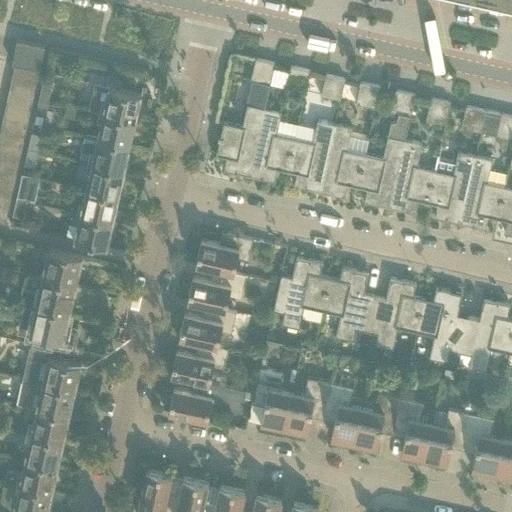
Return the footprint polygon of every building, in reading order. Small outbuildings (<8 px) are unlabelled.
[(511,0),(486,0),(510,5),(511,8),(511,0)] [(17,40),(14,52),(41,58),(44,46),(17,40)] [(11,63),(15,64),(39,70),(41,58),(14,52),(11,63)] [(224,170),(249,175),(264,108),(275,62),(255,58),(250,80),(252,81),(242,126),(223,122),(216,154),(227,157),(224,170)] [(15,64),(13,76),(36,82),(39,70),(15,64)] [(290,66),(289,70),(285,88),(305,92),(310,70),(290,66)] [(325,74),(324,78),(320,96),(340,100),(345,78),(325,74)] [(13,76),(10,88),(33,93),(36,82),(13,76)] [(40,94),(39,98),(48,100),(52,84),(42,82),(40,94)] [(380,86),(360,82),(355,104),(375,108),(380,86)] [(101,101),(99,111),(103,112),(104,112),(133,119),(135,108),(137,108),(141,93),(108,86),(105,102),(101,101)] [(10,88),(7,100),(31,105),(33,93),(10,88)] [(364,201),(389,207),(405,139),(415,94),(396,90),(391,112),(398,113),(396,121),(390,123),(383,158),(365,153),(357,186),(367,188),(364,201)] [(450,102),(431,97),(426,120),(445,124),(450,102)] [(39,98),(35,114),(45,116),(48,100),(39,98)] [(7,100),(5,111),(28,117),(31,105),(7,100)] [(485,110),(466,105),(461,128),(480,132),(485,110)] [(277,168),(287,170),(294,138),(276,134),(281,111),(264,108),(249,175),(274,181),(277,168)] [(511,115),(485,110),(480,132),(511,139),(511,115)] [(5,111),(2,123),(25,128),(28,117),(5,111)] [(100,123),(97,138),(129,145),(132,130),(130,130),(133,119),(104,112),(103,112),(99,111),(97,122),(100,123)] [(294,185),(319,191),(335,123),(317,119),(312,142),(294,138),(287,170),(297,172),(294,185)] [(2,123),(0,131),(0,134),(23,140),(25,128),(2,123)] [(335,123),(319,191),(344,197),(347,184),(357,186),(365,153),(347,149),(352,127),(335,123)] [(31,132),(27,149),(37,151),(41,135),(31,132)] [(0,134),(0,147),(20,152),(23,140),(0,134)] [(87,162),(91,163),(121,170),(124,159),(126,159),(129,145),(97,138),(83,135),(79,151),(89,153),(87,162)] [(418,200),(427,202),(435,169),(417,165),(422,143),(405,139),(389,207),(415,213),(418,200)] [(0,147),(0,159),(17,164),(20,152),(0,147)] [(27,149),(23,165),(33,167),(37,151),(27,149)] [(434,217),(460,223),(475,155),(458,151),(456,160),(438,156),(435,169),(427,202),(437,204),(434,217)] [(488,216),(498,218),(505,185),(508,173),(490,169),(492,159),(475,155),(460,223),(485,228),(488,216)] [(0,159),(0,171),(15,175),(17,164),(0,159)] [(87,162),(85,172),(89,173),(85,188),(118,195),(121,181),(119,181),(121,170),(91,163),(87,162)] [(0,171),(0,184),(12,187),(15,175),(0,171)] [(19,182),(16,199),(26,201),(29,184),(19,182)] [(0,184),(0,196),(9,199),(12,187),(0,184)] [(511,186),(505,185),(498,218),(508,220),(505,233),(511,234),(511,186)] [(78,203),(76,213),(79,214),(110,221),(113,209),(115,210),(118,195),(85,188),(82,203),(78,203)] [(0,196),(0,208),(7,210),(9,199),(0,196)] [(16,199),(12,215),(22,218),(26,201),(16,199)] [(77,223),(74,239),(87,242),(106,246),(110,232),(107,231),(110,221),(79,214),(76,213),(74,223),(77,223)] [(234,272),(236,265),(237,257),(248,260),(253,238),(227,232),(224,244),(201,239),(195,264),(218,269),(234,272)] [(49,249),(42,277),(75,284),(78,271),(76,271),(79,257),(81,258),(81,256),(49,249)] [(304,306),(322,310),(329,277),(319,275),(322,262),(296,256),(292,277),(281,275),(273,310),(284,312),(281,324),(299,328),(304,306)] [(356,328),(366,331),(374,296),(363,293),(368,272),(342,266),(339,279),(329,277),(322,310),(340,314),(335,336),(353,340),(356,328)] [(244,275),(234,272),(218,269),(216,281),(193,276),(187,300),(210,306),(226,309),(229,294),(240,296),(244,275)] [(20,301),(23,302),(69,312),(72,299),(70,299),(73,285),(75,286),(75,284),(42,277),(27,273),(20,301)] [(398,327),(416,331),(423,298),(413,296),(416,283),(390,277),(385,298),(374,296),(366,331),(378,333),(375,345),(393,349),(398,327)] [(449,349),(460,352),(468,317),(457,314),(462,293),(436,288),(433,300),(423,298),(416,331),(434,335),(429,357),(447,361),(449,349)] [(491,348),(509,352),(511,340),(511,318),(507,317),(510,304),(484,298),(479,319),(468,317),(460,352),(471,354),(469,365),(468,366),(486,370),(491,348)] [(69,312),(23,302),(23,303),(25,304),(24,308),(23,308),(22,315),(23,315),(21,321),(32,323),(29,335),(30,335),(30,337),(31,337),(31,335),(53,340),(52,347),(71,351),(76,330),(63,327),(66,313),(69,314),(69,312)] [(179,337),(202,342),(217,346),(221,331),(231,333),(236,311),(226,309),(210,306),(207,318),(184,312),(179,337)] [(217,346),(202,342),(199,354),(176,349),(171,374),(199,380),(224,386),(228,371),(223,370),(228,348),(217,346)] [(460,352),(458,363),(469,365),(471,354),(460,352)] [(26,368),(24,378),(35,380),(41,382),(72,389),(74,377),(77,378),(80,363),(60,359),(47,356),(43,372),(37,371),(35,367),(29,366),(26,368)] [(260,422),(283,427),(291,392),(279,389),(283,372),(260,367),(254,393),(266,396),(260,422)] [(312,406),(324,409),(330,382),(307,377),(303,395),(291,392),(283,427),(306,432),(312,406)] [(22,378),(17,403),(35,407),(68,415),(72,400),(69,400),(72,389),(41,382),(35,380),(24,378),(22,378)] [(199,380),(197,392),(174,387),(168,412),(207,420),(210,405),(241,412),(246,391),(224,386),(199,380)] [(331,437),(354,442),(364,398),(351,395),(353,387),(330,382),(324,409),(336,412),(331,437)] [(382,422),(395,424),(401,397),(378,392),(376,401),(364,398),(354,442),(377,447),(382,422)] [(401,453),(424,458),(432,423),(420,420),(424,402),(401,397),(395,424),(407,427),(401,453)] [(29,422),(27,432),(29,433),(32,433),(61,440),(63,428),(65,429),(68,415),(35,407),(32,422),(29,422)] [(453,437),(465,440),(471,413),(448,408),(444,425),(432,423),(424,458),(447,463),(453,437)] [(471,468),(494,473),(502,438),(490,435),(494,418),(471,413),(465,440),(477,442),(471,468)] [(27,442),(24,458),(57,466),(60,451),(58,451),(61,440),(32,433),(29,433),(27,432),(25,442),(27,442)] [(511,440),(502,438),(494,473),(511,476),(511,440)] [(7,469),(4,480),(16,483),(18,483),(49,490),(52,479),(54,480),(57,466),(24,458),(21,472),(7,469)] [(147,469),(138,507),(138,511),(175,511),(178,500),(166,498),(172,475),(147,469)] [(214,511),(215,508),(203,506),(208,483),(183,477),(183,481),(178,500),(175,511),(214,511)] [(16,493),(12,509),(23,511),(46,511),(48,502),(47,502),(49,490),(18,483),(16,483),(13,493),(16,493)] [(240,511),(245,491),(220,485),(215,508),(214,511),(240,511)] [(252,511),(278,511),(282,499),(257,494),(252,511)] [(291,511),(317,511),(318,507),(294,502),(291,511)]
